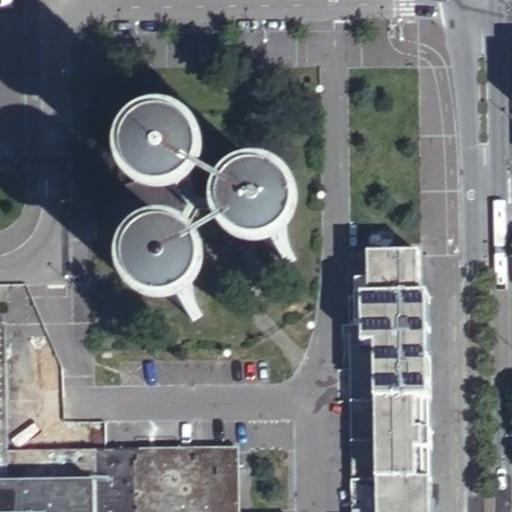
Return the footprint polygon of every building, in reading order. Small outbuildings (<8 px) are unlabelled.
[(138,277),(138,290),(149,288),(158,288),(168,291),(175,295),(180,299),(190,310),(193,317),(195,322),(200,320),(204,318),(206,314),(203,310),(199,303),(196,296),(195,289),(194,281),(195,274),(197,267),(203,256),(205,254),(196,248),(190,247),(193,241),(194,232),(194,224),(192,218),(190,213),(199,210),(203,205),(198,199),(195,193),(193,185),(192,175),(193,166),(196,158),(200,150),(205,146),(198,141),(191,138),(188,144),(183,152),(174,162),(168,165),(161,169),(154,171),(138,171),(139,186),(132,187),(124,190),(117,195),(110,202),(105,211),(101,219),(100,230),(101,239),(102,246),(106,254),(112,262),(119,268),(126,273),(138,277)] [(294,263),(297,260),(292,253),(289,247),(286,237),(284,230),(285,223),(286,217),(288,211),(291,205),(294,201),(297,197),(292,193),(285,191),(283,191),(280,199),(275,206),(266,216),(250,222),(238,223),(232,223),(232,230),(233,237),(242,237),(251,237),(259,240),(267,243),(274,249),(280,257),(283,263),(285,266),(294,263)] [(433,511),(430,297),(422,297),(421,256),(365,256),(365,298),(348,298),(351,511),(433,511)] [(301,273),(274,262),(256,310),(282,320),(301,273)] [(0,378),(8,378),(7,317),(0,316),(0,378)] [(0,511),(98,511),(98,488),(98,454),(9,455),(8,378),(0,378),(0,511)] [(131,487),(98,488),(98,511),(218,511),(218,475),(238,475),(238,452),(131,454),(131,487)] [(98,454),(98,488),(131,487),(131,454),(98,454)] [(218,511),(223,511),(239,511),(238,475),(218,475),(218,511)]
